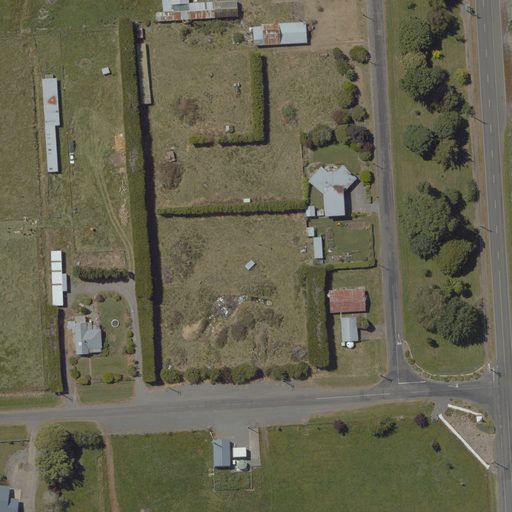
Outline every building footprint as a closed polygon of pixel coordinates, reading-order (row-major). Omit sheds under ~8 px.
[(212,9),(212,1),(189,2),(188,0),(161,0),(162,12),(157,13),(157,22),(237,17),(237,7),(212,9)] [(305,24),(254,27),(254,46),(306,44),(305,24)] [(511,36),(499,38),(502,80),(511,78),(511,36)] [(146,44),(136,44),(140,105),(150,104),(146,44)] [(60,125),(57,78),(42,79),(48,171),(58,171),(55,125),(60,125)] [(358,176),(342,164),(335,172),(327,173),(320,167),(308,182),(323,194),(325,218),(344,217),(343,196),(358,176)] [(314,206),(305,206),(305,217),(314,217),(314,206)] [(321,237),(313,237),(314,258),(322,258),(321,237)] [(62,274),(61,251),(50,251),(52,306),(63,305),(62,292),(68,292),(67,274),(62,274)] [(364,288),(329,289),(330,313),(365,311),(364,288)] [(356,315),(340,316),(341,342),(357,341),(356,315)] [(74,328),(75,354),(102,353),(101,329),(86,330),(85,321),(68,322),(68,328),(74,328)] [(229,441),(213,441),(214,468),(230,467),(229,441)] [(0,487),(0,511),(17,511),(20,490),(0,487)]
